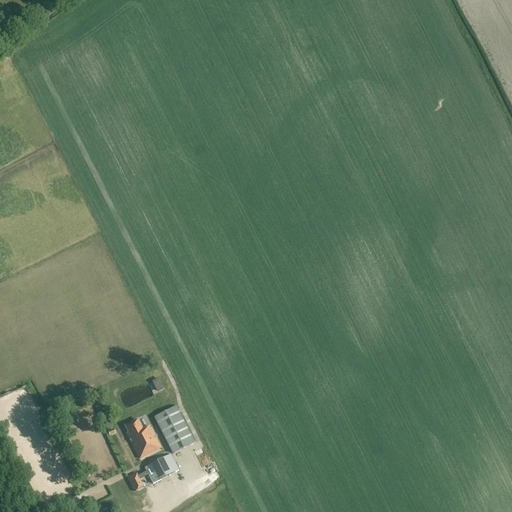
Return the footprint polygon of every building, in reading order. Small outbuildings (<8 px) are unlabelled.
[(194,444),(176,408),(153,420),(171,456),(194,444)] [(125,427),(129,434),(127,435),(140,460),(161,449),(149,427),(142,430),(137,421),(125,427)] [(170,455),(145,469),(146,472),(137,477),(139,481),(148,476),(153,485),(179,471),(170,455)] [(190,482),(205,473),(208,477),(214,473),(210,467),(206,470),(200,461),(184,471),(190,482)] [(135,475),(127,480),(134,494),(143,489),(139,481),(137,477),(135,475)]
